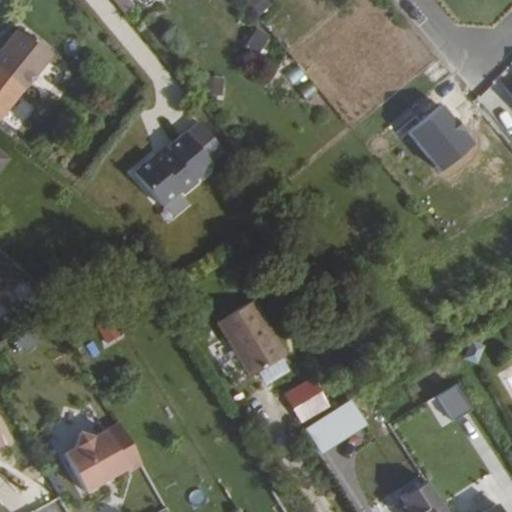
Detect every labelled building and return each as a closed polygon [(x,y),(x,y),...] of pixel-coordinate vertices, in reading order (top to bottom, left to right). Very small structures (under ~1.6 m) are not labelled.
[(117,0),(115,2),(125,14),(135,6),(130,0),(117,0)] [(264,16),(273,0),(251,0),(247,7),(264,16)] [(262,28),(247,40),(257,52),(271,40),(262,28)] [(0,57),(0,118),(44,61),(18,35),(0,57)] [(178,139),(130,182),(153,210),(201,167),(178,139)] [(248,302),(214,325),(249,377),(282,355),(248,302)] [(106,345),(127,332),(115,314),(95,328),(106,345)] [(314,375),(284,392),(302,422),(331,405),(314,375)] [(426,398),(440,423),(465,408),(450,384),(426,398)] [(307,425),(322,452),(369,426),(354,399),(307,425)] [(127,472),(140,465),(117,424),(92,438),(78,434),(73,448),(62,455),(83,492),(125,468),(127,472)] [(448,511),(428,481),(404,496),(408,503),(405,506),(409,511),(448,511)] [(377,511),(395,511),(391,503),(377,510),(377,511)]
